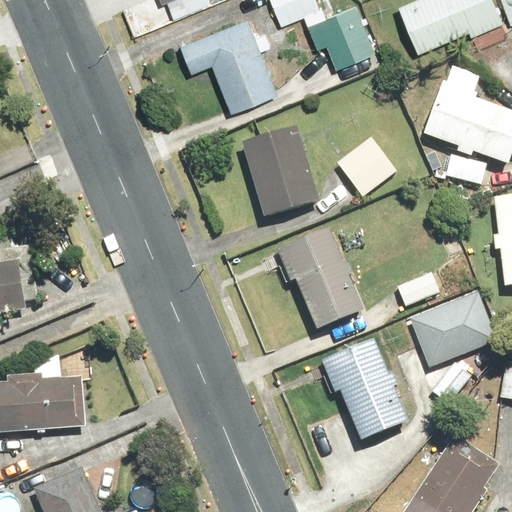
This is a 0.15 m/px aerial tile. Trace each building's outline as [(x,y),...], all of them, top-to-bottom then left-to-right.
[(209,2),(208,0),(160,0),(162,3),(167,1),(173,17),(209,2)] [(322,10),(317,0),(270,0),(281,26),(322,10)] [(410,0),(397,5),(416,52),(469,32),(477,51),(505,40),(497,20),(500,19),(492,0),(410,0)] [(511,0),(500,0),(507,20),(511,18),(511,0)] [(326,44),(339,69),(376,51),(353,3),(306,26),(317,48),(326,44)] [(277,94),(247,18),(179,45),(190,74),(212,64),(231,112),(277,94)] [(479,94),(440,82),(423,138),(456,148),(455,154),(470,158),(472,155),(510,166),(511,158),(511,113),(476,102),(479,94)] [(318,203),(296,130),(240,148),(263,220),(318,203)] [(398,172),(372,138),(336,166),(363,200),(398,172)] [(450,157),(446,178),(482,184),(486,164),(450,157)] [(511,198),(495,199),(497,238),(492,239),(492,254),(501,253),(502,287),(511,286),(511,198)] [(315,334),(369,312),(348,261),(342,263),(328,229),(274,251),(289,285),(294,282),(315,334)] [(0,316),(24,314),(22,302),(39,300),(36,285),(20,287),(17,261),(0,263),(0,316)] [(441,292),(432,271),(396,286),(404,308),(441,292)] [(409,315),(421,348),(399,356),(407,377),(498,345),(479,292),(409,315)] [(371,341),(320,362),(335,398),(340,395),(361,444),(406,425),(371,341)] [(33,362),(32,380),(23,380),(23,389),(0,389),(0,436),(14,436),(15,431),(83,431),(83,380),(61,380),(60,362),(33,362)] [(473,377),(458,364),(432,395),(447,408),(473,377)] [(511,369),(503,369),(500,402),(511,402),(511,369)] [(499,465),(455,435),(404,511),(473,511),(487,492),(483,490),(499,465)] [(99,511),(83,471),(33,491),(41,511),(120,511),(118,504),(99,511)]
